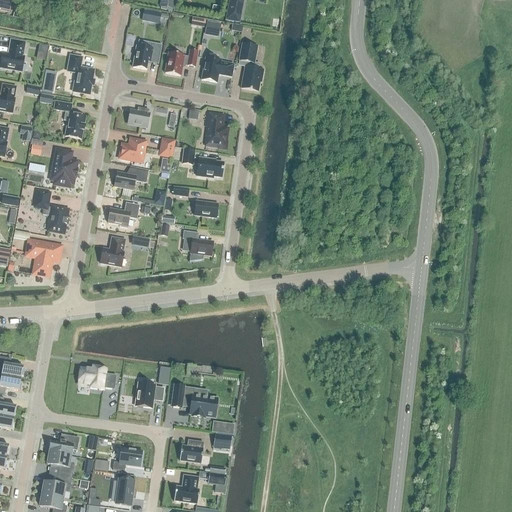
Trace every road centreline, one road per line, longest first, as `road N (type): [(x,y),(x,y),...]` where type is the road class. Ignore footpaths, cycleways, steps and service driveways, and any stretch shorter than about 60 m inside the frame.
road 1 (residential): [(226,290),(247,109),(112,82)]
road 2 (tertiary): [(422,265),(432,159),(356,48),(359,0)]
road 3 (tertiary): [(394,511),(422,265)]
road 4 (residential): [(70,310),(112,82)]
road 5 (residential): [(151,511),(155,433),(35,415)]
road 6 (unclassified): [(226,290),(422,265)]
road 7 (unclassified): [(70,310),(226,290)]
